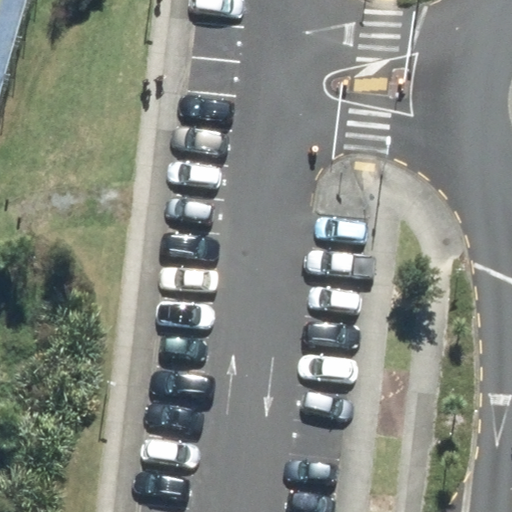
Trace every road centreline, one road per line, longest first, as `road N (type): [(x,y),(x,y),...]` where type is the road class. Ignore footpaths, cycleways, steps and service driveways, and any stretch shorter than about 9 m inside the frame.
road 1 (unclassified): [(487,511),(511,286)]
road 2 (unclassified): [(511,192),(480,161),(463,114),(472,55),(511,11)]
